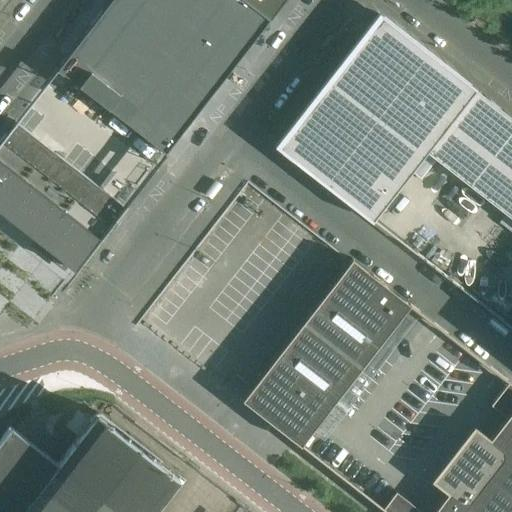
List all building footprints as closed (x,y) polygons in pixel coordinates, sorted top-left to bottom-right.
[(107,0),(56,65),(167,151),(270,18),(246,0),(107,0)] [(246,0),(270,18),(284,0),(246,0)] [(385,18),(378,13),(365,28),(368,30),(278,146),(372,220),(373,218),(426,151),(511,217),(511,116),(475,88),(385,18)] [(96,241),(123,206),(14,121),(5,133),(0,138),(0,211),(74,269),(96,241)] [(300,445),(410,304),(351,258),(241,399),(300,445)] [(511,511),(511,383),(509,381),(491,404),(506,417),(490,438),(474,426),(432,480),(447,492),(432,511),(423,511),(396,491),(382,509),(385,511),(511,511)] [(147,511),(177,473),(97,411),(82,431),(78,428),(73,434),(77,437),(57,463),(10,426),(0,439),(0,511),(147,511)]
